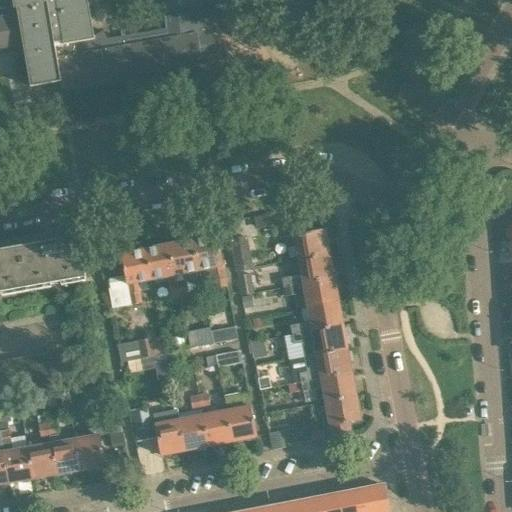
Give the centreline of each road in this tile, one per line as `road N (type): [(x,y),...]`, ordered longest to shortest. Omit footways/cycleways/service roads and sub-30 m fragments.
road 1 (residential): [(511,148),(494,146),(478,161),(470,187),(498,511)]
road 2 (residential): [(0,212),(291,175),(352,189)]
road 3 (residential): [(414,458),(380,274),(389,208),(352,189)]
road 4 (residential): [(146,508),(414,458)]
